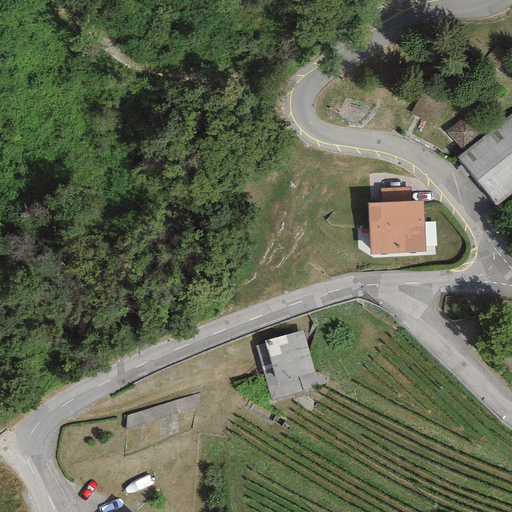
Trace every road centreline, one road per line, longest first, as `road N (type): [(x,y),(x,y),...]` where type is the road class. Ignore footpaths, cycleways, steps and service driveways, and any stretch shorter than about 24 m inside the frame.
road 1 (residential): [(493,277),(480,223),(413,168),(287,117),(283,87),(424,13),(496,0)]
road 2 (residential): [(52,511),(15,437),(357,289),(390,288)]
road 3 (residential): [(390,288),(511,406)]
